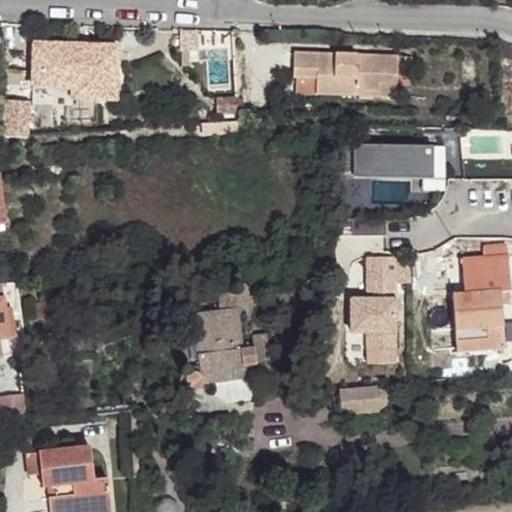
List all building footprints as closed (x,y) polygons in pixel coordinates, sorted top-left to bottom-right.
[(34,44),(32,87),(73,89),(72,99),(116,100),(117,47),(34,44)] [(294,53),(293,79),(316,79),(316,95),(356,96),(355,91),(381,92),(381,83),(397,84),(398,57),(294,53)] [(381,92),(380,97),(396,98),(397,84),(381,83),(381,92)] [(32,87),(33,98),(72,99),(73,89),(32,87)] [(238,117),(237,102),(216,103),(217,118),(238,117)] [(434,146),(334,145),(333,174),(434,175),(434,146)] [(385,219),(352,220),(351,237),(385,237),(385,219)] [(452,296),(455,340),(488,337),(487,328),(503,327),(502,306),(505,306),(505,292),(511,291),(507,245),(483,247),(484,259),(462,261),(464,295),(452,296)] [(397,277),(396,274),(411,273),(410,262),(395,263),(382,264),(383,278),(397,277)] [(241,284),(243,302),(261,300),(259,283),(241,284)] [(17,311),(14,291),(0,292),(0,340),(15,339),(12,311),(17,311)] [(194,315),(201,376),(199,374),(194,372),(190,374),(187,375),(187,378),(182,376),(172,402),(189,409),(195,391),(200,390),(203,387),(204,385),(204,383),(204,379),(244,374),(243,368),(257,365),(258,378),(274,376),(269,335),(253,337),(254,348),(242,350),(237,310),(236,310),(235,292),(218,294),(220,312),(194,315)] [(29,303),(30,318),(66,315),(65,299),(29,303)] [(395,361),(395,301),(345,301),(345,361),(395,361)] [(455,340),(457,354),(505,350),(503,327),(487,328),(488,337),(455,340)] [(29,367),(30,388),(64,385),(64,364),(29,367)] [(244,374),(245,380),(258,378),(257,365),(243,368),(244,374)] [(204,383),(204,385),(245,380),(244,374),(204,379),(204,383)] [(339,391),(341,416),(378,413),(378,411),(385,408),(388,403),(387,396),(385,392),(383,391),(381,390),(377,390),(376,388),(339,391)] [(0,397),(0,420),(24,417),(22,395),(0,397)] [(97,414),(129,411),(132,477),(137,477),(135,409),(130,410),(130,406),(96,409),(97,414)] [(48,499),(49,511),(76,511),(76,510),(110,506),(108,479),(94,481),(90,448),(39,454),(41,475),(43,490),(48,489),(55,489),(56,498),(48,499)] [(27,477),(41,475),(39,454),(25,455),(27,477)] [(55,489),(48,489),(48,499),(56,498),(55,489)] [(178,511),(177,505),(171,499),(161,501),(155,508),(155,511),(178,511)]
